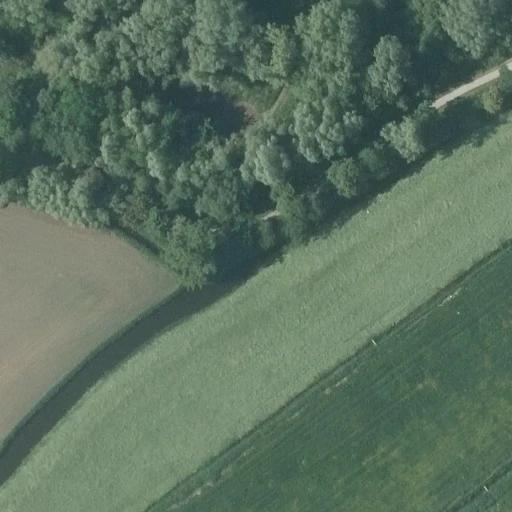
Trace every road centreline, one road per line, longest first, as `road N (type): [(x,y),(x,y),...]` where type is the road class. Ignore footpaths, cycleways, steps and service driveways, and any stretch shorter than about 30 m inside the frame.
road 1 (track): [(19,511),(115,411),(511,146)]
road 2 (unknown): [(0,96),(145,109),(230,130),(262,221)]
